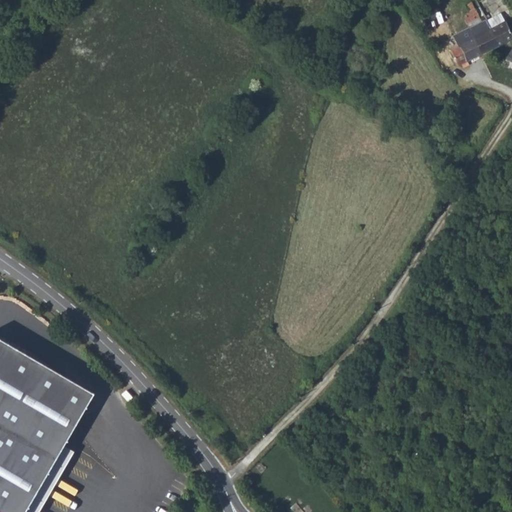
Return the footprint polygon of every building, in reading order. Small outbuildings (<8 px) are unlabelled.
[(424,9),(435,27),(446,20),(435,2),(424,9)] [(468,24),(480,17),(472,3),(466,6),(468,12),(464,16),(468,24)] [(511,25),(508,28),(504,21),(500,24),(491,28),(486,20),(483,22),(475,26),(489,50),(511,39),(511,25)] [(458,45),(449,50),(458,66),(489,50),(475,26),(470,30),(468,27),(453,36),(458,45)] [(33,363),(0,344),(0,511),(16,511),(54,447),(85,394),(33,363)] [(29,511),(64,453),(54,447),(16,511),(29,511)] [(302,497),(312,507),(323,497),(314,485),(302,497)] [(290,507),(293,511),(301,511),(302,511),(295,503),(290,507)]
